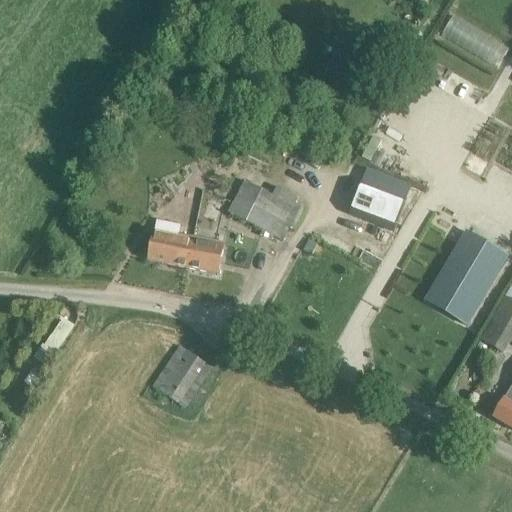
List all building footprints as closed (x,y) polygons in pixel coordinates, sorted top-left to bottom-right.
[(241,54),(234,61),(241,68),(248,61),(241,54)] [(273,197),(247,183),(230,214),(232,216),(231,217),(233,218),(234,216),(263,232),(261,237),(273,241),(274,238),(277,239),(299,200),(277,189),(273,197)] [(363,183),(351,215),(395,232),(407,201),(363,183)] [(156,222),(148,262),(189,270),(195,239),(178,236),(180,227),(156,222)] [(507,261),(466,236),(425,305),(466,329),(507,261)] [(225,245),(195,239),(189,270),(219,276),(225,245)] [(511,300),(507,298),(483,341),(504,354),(511,340),(511,300)] [(212,368),(181,348),(154,388),(185,409),(212,368)] [(511,391),(507,401),(505,400),(494,418),(511,429),(511,391)]
